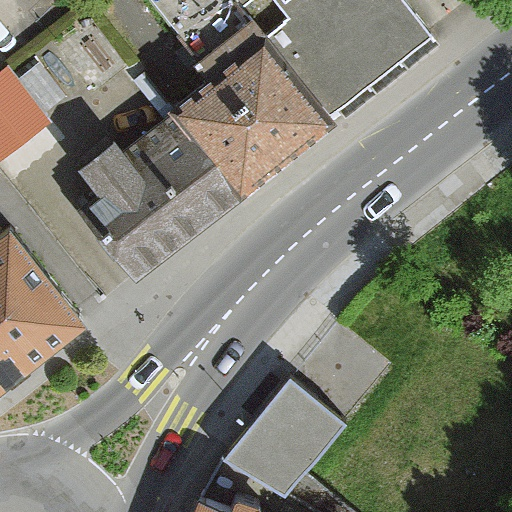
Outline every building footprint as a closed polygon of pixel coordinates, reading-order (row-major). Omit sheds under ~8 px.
[(143,0),(195,64),(251,20),(240,8),(234,0),(143,0)] [(234,0),(240,8),(250,0),(274,0),(292,22),(267,42),(331,124),(438,40),(406,0),(234,0)] [(174,115),(238,195),(314,135),(331,124),(267,42),(251,20),(195,64),(212,84),(174,115)] [(6,70),(0,74),(0,160),(47,125),(6,70)] [(238,195),(174,115),(123,154),(116,145),(98,160),(79,175),(97,197),(78,212),(132,280),(238,195)] [(0,384),(15,372),(82,320),(14,233),(0,243),(0,384)] [(285,497),(346,425),(289,381),(225,460),(285,497)] [(233,507),(203,495),(196,511),(260,511),(263,507),(237,497),(233,507)]
